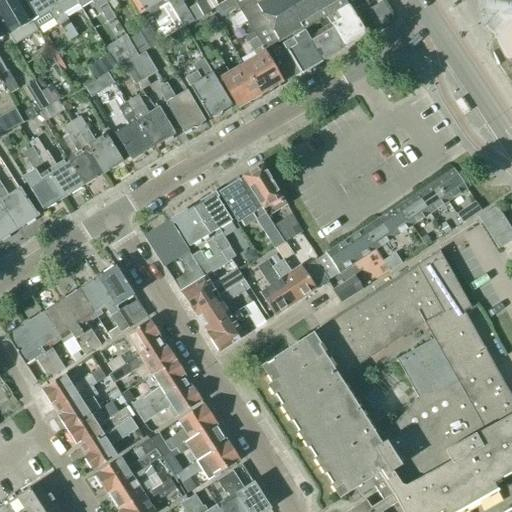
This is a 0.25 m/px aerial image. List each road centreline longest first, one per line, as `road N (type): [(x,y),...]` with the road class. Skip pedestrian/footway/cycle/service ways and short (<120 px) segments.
road 1 (unclassified): [(111,219),(436,29)]
road 2 (residential): [(292,511),(111,219)]
road 3 (unknown): [(200,363),(356,265)]
road 4 (residential): [(90,511),(0,354)]
road 5 (secondary): [(511,144),(436,29)]
road 6 (unclassified): [(0,288),(111,219)]
